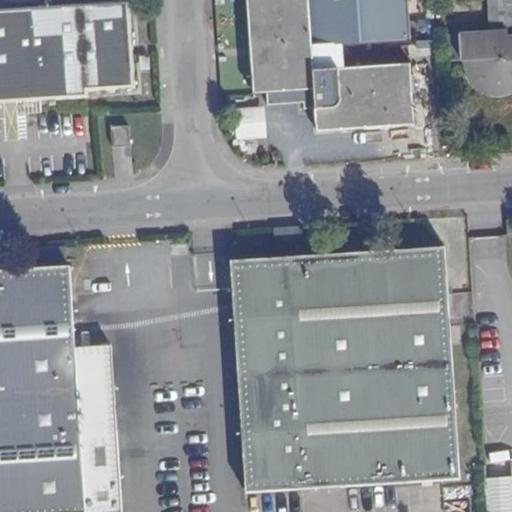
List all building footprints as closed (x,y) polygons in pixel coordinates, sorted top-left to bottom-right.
[(88,90),(135,87),(128,0),(126,0),(0,8),(0,103),(88,97),(88,90)] [(314,88),(313,70),(312,45),(411,38),(407,0),(247,0),(254,93),(268,92),(314,88)] [(511,0),(487,0),(489,32),(459,34),(460,62),(470,62),(471,69),(474,76),(480,83),(488,88),(499,88),(509,85),(511,82),(511,0)] [(409,64),(313,70),(314,88),(268,92),(269,103),(305,101),(306,108),(314,108),(316,132),(413,125),(409,64)] [(266,108),(235,108),(235,140),(266,140),(266,108)] [(112,147),(130,146),(128,126),(111,127),(112,147)] [(274,240),(303,239),(302,227),(274,229),(274,240)] [(40,262),(66,260),(66,248),(39,249),(40,262)] [(246,493),(459,479),(445,248),(231,261),(246,493)] [(0,511),(122,511),(117,431),(80,432),(75,347),(70,268),(0,271),(0,511)] [(450,295),(454,317),(473,313),(468,291),(450,295)] [(80,432),(117,431),(112,345),(75,347),(80,432)] [(486,511),(511,511),(511,470),(485,471),(486,511)]
